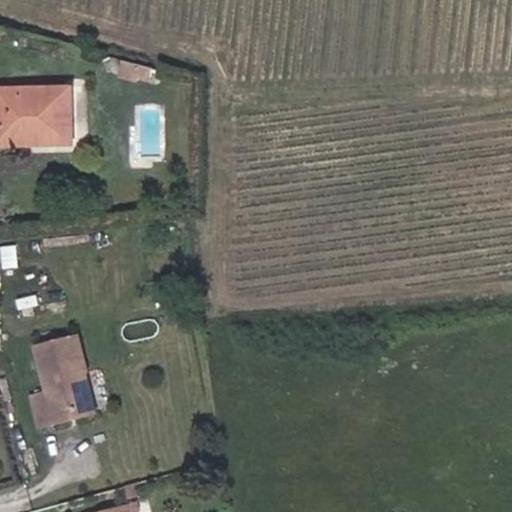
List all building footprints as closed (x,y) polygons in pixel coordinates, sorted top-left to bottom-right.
[(139,79),(141,72),(144,64),(128,60),(124,74),(139,79)] [(141,72),(155,75),(156,67),(144,64),(141,72)] [(30,146),(30,133),(73,130),(70,86),(0,90),(0,104),(3,148),(30,146)] [(30,146),(74,144),(73,130),(30,133),(30,146)] [(94,353),(111,349),(102,310),(59,320),(68,364),(41,371),(49,407),(76,401),(72,386),(100,378),(94,353)] [(0,346),(12,342),(7,311),(0,312),(0,346)] [(0,356),(15,353),(12,342),(0,346),(0,356)] [(76,401),(120,390),(111,349),(94,353),(100,378),(72,386),(76,401)] [(139,511),(136,498),(86,511),(139,511)]
